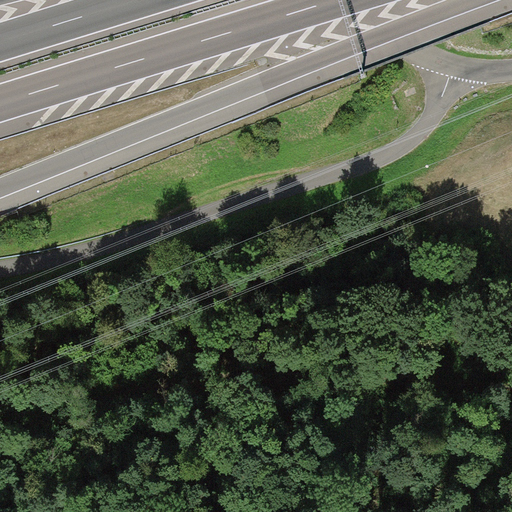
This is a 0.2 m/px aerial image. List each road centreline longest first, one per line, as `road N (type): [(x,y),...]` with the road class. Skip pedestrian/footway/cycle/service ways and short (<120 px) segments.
road 1 (unclassified): [(511,71),(453,65),(423,128),(383,158),(0,274)]
road 2 (track): [(0,435),(17,422),(134,385),(511,378)]
road 3 (motorway): [(0,190),(479,0)]
road 4 (motorway): [(0,103),(335,0)]
road 5 (track): [(288,0),(453,65)]
road 6 (motorway): [(134,0),(0,41)]
